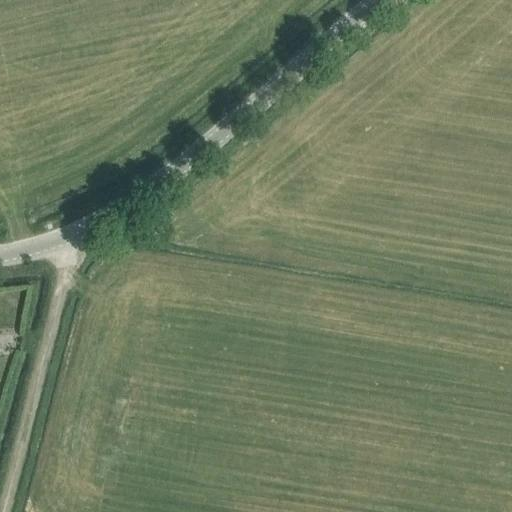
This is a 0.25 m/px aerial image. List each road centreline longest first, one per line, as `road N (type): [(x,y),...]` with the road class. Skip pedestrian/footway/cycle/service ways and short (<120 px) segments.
road 1 (unclassified): [(0,255),(111,222),(373,0)]
road 2 (track): [(1,511),(72,233)]
